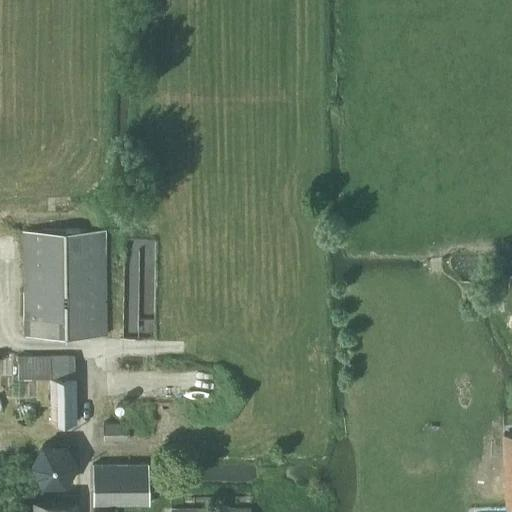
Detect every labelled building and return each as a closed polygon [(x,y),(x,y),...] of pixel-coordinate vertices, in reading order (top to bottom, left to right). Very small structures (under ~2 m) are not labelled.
[(23,337),(106,336),(105,230),(21,231),(23,337)] [(75,378),(74,378),(74,356),(16,356),(17,378),(48,378),(49,424),(76,423),(75,378)] [(102,440),(128,440),(128,423),(102,423),(102,440)] [(511,432),(503,433),(506,509),(511,508),(511,432)] [(76,466),(65,444),(41,444),(29,465),(41,487),(65,486),(76,466)] [(92,506),(148,506),(148,464),(91,464),(92,506)] [(24,511),(25,502),(12,502),(11,511),(24,511)] [(77,511),(78,504),(77,502),(31,502),(31,511),(77,511)]
